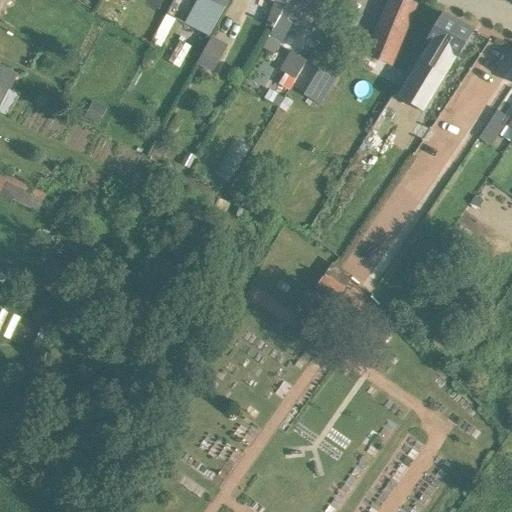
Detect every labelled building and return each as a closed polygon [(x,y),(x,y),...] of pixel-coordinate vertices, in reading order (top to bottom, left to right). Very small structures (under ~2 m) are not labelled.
[(207,37),(227,0),(195,0),(183,24),(207,37)] [(264,25),(272,28),(279,16),(285,0),(266,0),(273,2),(264,25)] [(318,20),(323,0),(285,0),(279,16),(294,22),(293,26),(306,32),(312,18),(317,20),(318,20)] [(388,0),(364,55),(389,66),(415,5),(403,0),(388,0)] [(456,59),(472,31),(441,14),(392,95),(421,113),(455,58),(456,59)] [(165,16),(150,43),(160,48),(174,21),(165,16)] [(280,44),(291,25),(278,17),(260,49),(272,55),(279,44),(280,44)] [(226,45),(211,37),(196,65),(212,73),(226,45)] [(304,62),(289,53),(279,71),(283,74),(277,84),(287,90),(304,62)] [(0,87),(7,91),(9,90),(17,75),(0,66),(0,87)] [(335,78),(318,69),(303,96),(319,106),(335,78)] [(0,113),(4,116),(5,113),(9,115),(18,98),(15,97),(15,96),(0,87),(0,113)] [(268,90),(263,99),(277,107),(282,98),(268,90)] [(0,196),(35,213),(45,196),(6,176),(5,178),(0,175),(0,196)]
